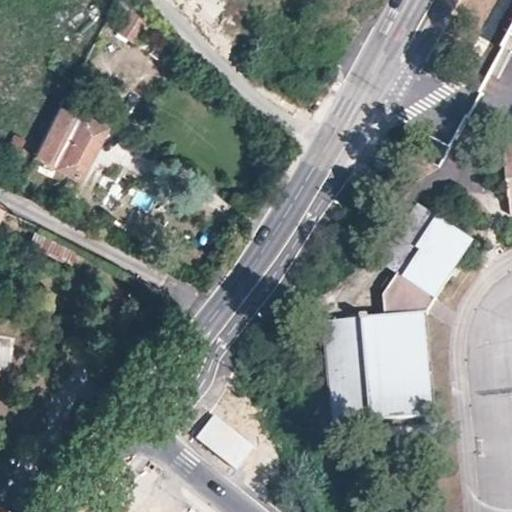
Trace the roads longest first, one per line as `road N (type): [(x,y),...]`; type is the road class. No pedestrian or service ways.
road 1 (residential): [(0,199),(219,311)]
road 2 (residential): [(330,146),(221,67),(156,0)]
road 3 (secondary): [(330,146),(219,311)]
road 4 (secondary): [(402,0),(330,146)]
road 5 (tertiary): [(132,422),(245,511)]
road 6 (secondary): [(219,311),(132,422)]
